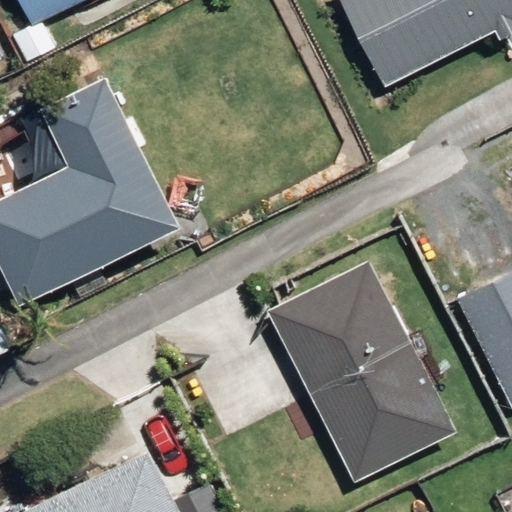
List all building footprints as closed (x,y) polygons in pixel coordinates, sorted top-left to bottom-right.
[(33,0),(41,14),(67,0),(33,0)] [(511,0),(362,0),(401,72),(503,16),(509,25),(511,24),(511,0)] [(0,55),(11,49),(0,31),(0,55)] [(162,58),(121,80),(173,182),(215,160),(162,58)] [(0,187),(0,224),(34,290),(186,209),(108,62),(53,90),(82,144),(0,187)] [(276,297),(365,468),(464,417),(376,245),(276,297)] [(511,263),(454,293),(511,405),(511,404),(511,263)] [(11,511),(187,511),(148,440),(11,511)]
